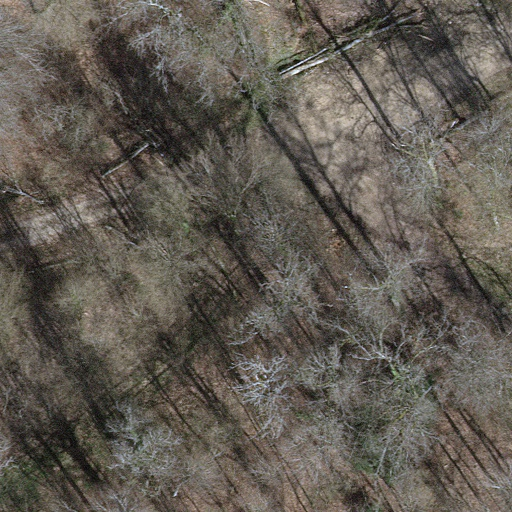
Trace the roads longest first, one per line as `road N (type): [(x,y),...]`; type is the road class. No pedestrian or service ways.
road 1 (track): [(0,231),(313,128)]
road 2 (track): [(511,360),(398,266),(313,128)]
road 3 (track): [(313,128),(511,44)]
